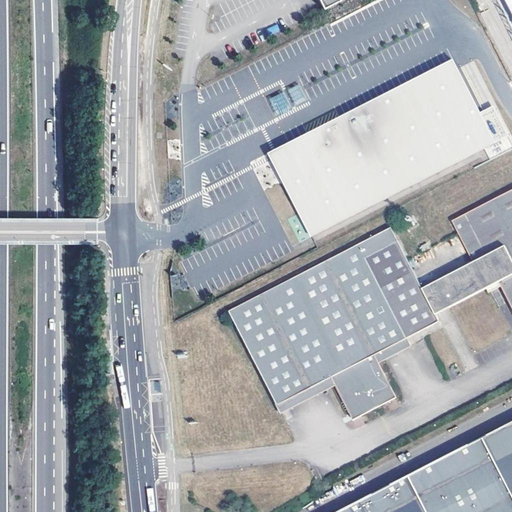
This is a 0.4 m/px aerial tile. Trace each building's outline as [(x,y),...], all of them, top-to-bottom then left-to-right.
[(320,0),(325,9),(343,0),(320,0)] [(277,151),(273,163),(311,237),(467,157),(507,136),(494,111),(480,118),(451,61),(277,151)] [(296,85),(286,91),(294,106),(304,100),(296,85)] [(267,100),(275,115),(289,108),(281,93),(267,100)] [(511,145),(507,136),(467,157),(473,169),(511,149),(511,145)] [(269,155),(273,163),(277,151),(269,155)] [(511,189),(452,220),(474,262),(473,263),(478,273),(441,291),(449,307),(499,282),(511,304),(511,189)] [(335,383),(336,386),(350,413),(358,409),(361,416),(397,397),(380,363),(379,361),(385,358),(382,351),(408,337),(439,321),(436,314),(423,288),(391,227),(229,311),(278,404),(324,380),(327,387),(335,383)] [(436,314),(449,307),(441,291),(478,273),(473,263),(423,288),(436,314)] [(379,361),(380,363),(413,347),(408,337),(382,351),(385,358),(379,361)] [(281,414),(336,386),(335,383),(327,387),(324,380),(278,404),(276,405),(281,414)] [(354,420),(361,416),(358,409),(350,413),(354,420)] [(511,511),(511,423),(339,511),(511,511)]
